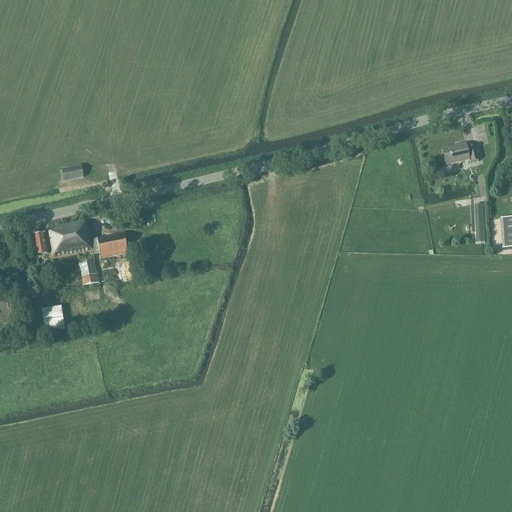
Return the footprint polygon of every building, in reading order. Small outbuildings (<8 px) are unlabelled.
[(476,123),(478,144),(487,143),(485,122),(476,123)] [(478,160),(475,146),(467,148),(466,143),(442,149),(445,166),(469,161),(469,162),(478,160)] [(81,166),(62,170),(64,182),(83,179),(81,166)] [(483,205),(475,206),(478,243),(485,242),(483,205)] [(511,218),(500,219),(502,249),(511,248),(511,218)] [(36,233),(33,235),(31,236),(35,257),(51,254),(52,259),(93,251),(94,254),(100,253),(101,259),(127,254),(123,234),(90,240),(88,229),(86,229),(85,222),(46,229),(47,234),(46,234),(45,233),(42,233),(40,232),(36,233)] [(94,261),(79,264),(83,286),(99,283),(94,261)]
